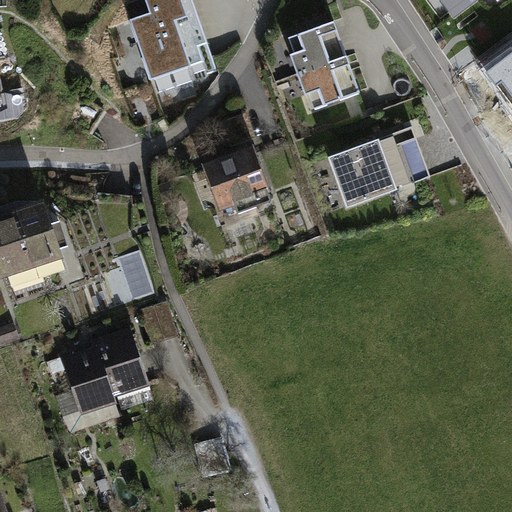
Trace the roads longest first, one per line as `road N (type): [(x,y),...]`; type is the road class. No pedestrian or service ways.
road 1 (residential): [(0,154),(121,157),(171,137),(221,90),(276,0)]
road 2 (residential): [(379,0),(511,212)]
